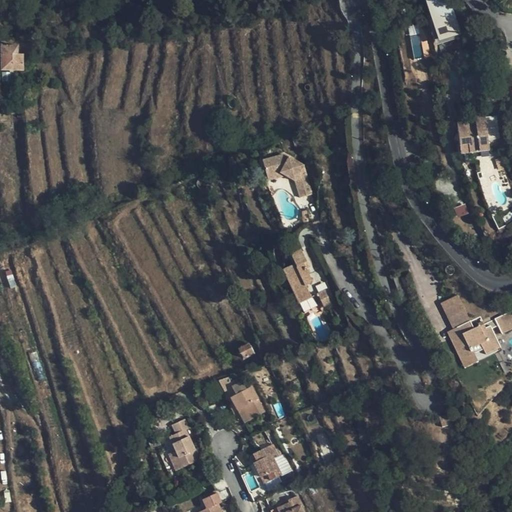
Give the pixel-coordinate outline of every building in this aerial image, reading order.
[(425,0),(440,43),(462,35),(450,0),(425,0)] [(24,69),(23,55),(18,55),(18,45),(0,46),(1,66),(1,71),(24,69)] [(489,115),(491,140),(500,139),(498,115),(489,115)] [(471,126),(460,128),(464,159),(490,156),(487,122),(478,123),(478,126),(479,130),(472,131),(471,126)] [(258,163),(263,178),(279,173),(280,176),(291,180),(298,197),(311,191),(301,164),(281,154),(258,163)] [(279,173),(263,178),(265,181),(280,176),(279,173)] [(314,280),(308,268),(312,266),(303,247),(289,254),(294,262),(283,268),(299,302),(312,296),(306,284),(314,280)] [(336,301),(330,288),(318,293),(325,306),(336,301)] [(502,348),(491,321),(474,328),(461,294),(441,302),(453,329),(449,331),(465,368),(481,362),(479,357),(502,348)] [(511,311),(496,319),(502,333),(511,329),(511,311)] [(253,354),(248,342),(236,347),(241,360),(253,354)] [(260,414),(247,389),(243,391),(238,383),(221,392),(236,420),(241,417),(245,422),(260,414)] [(195,450),(193,445),(186,429),(190,428),(186,418),(172,424),(177,433),(170,436),(177,452),(174,453),(181,468),(199,460),(195,450)] [(439,432),(449,428),(444,418),(435,422),(439,432)] [(285,475),(274,453),(279,450),(274,441),(253,452),(257,459),(254,461),(261,477),(269,473),(273,481),(285,475)] [(181,468),(174,453),(170,455),(177,470),(181,468)] [(218,493),(206,498),(211,507),(205,510),(201,511),(221,511),(218,504),(222,502),(218,493)] [(307,511),(299,494),(290,497),(292,502),(273,510),(273,511),(307,511)] [(211,507),(206,498),(201,501),(205,510),(211,507)]
